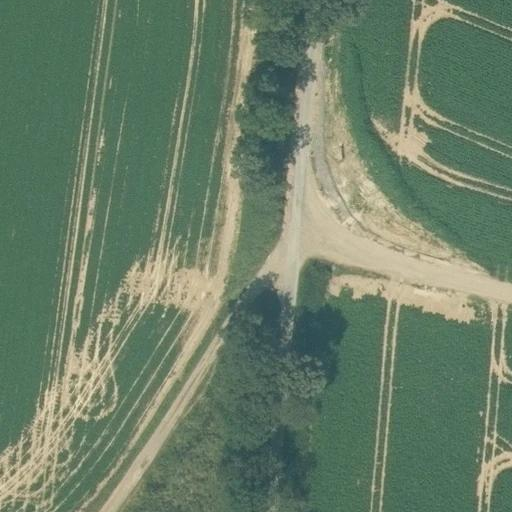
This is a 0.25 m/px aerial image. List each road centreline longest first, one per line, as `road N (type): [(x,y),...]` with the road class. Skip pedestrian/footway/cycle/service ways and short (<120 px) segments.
road 1 (unclassified): [(270,511),(312,0)]
road 2 (track): [(292,249),(242,299),(96,511)]
road 3 (track): [(292,249),(340,242),(511,288)]
